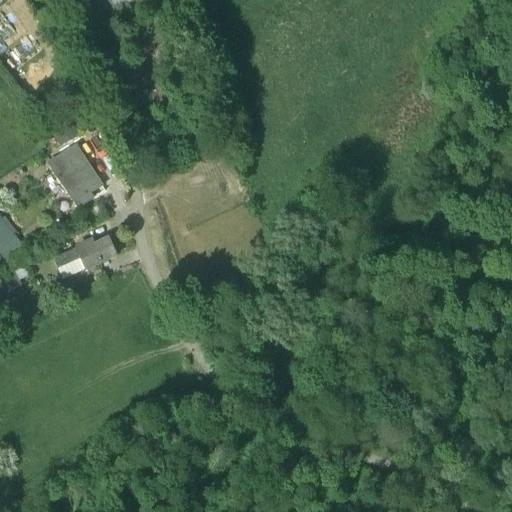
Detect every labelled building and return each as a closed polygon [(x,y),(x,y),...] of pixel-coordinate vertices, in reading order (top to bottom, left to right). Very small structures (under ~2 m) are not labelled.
[(113,13),(137,0),(108,0),(107,1),(113,13)] [(0,9),(0,31),(11,22),(0,9)] [(84,93),(70,70),(59,77),(73,100),(84,93)] [(53,134),(61,148),(79,138),(71,124),(53,134)] [(78,209),(92,200),(88,194),(100,186),(74,147),(47,165),(78,209)] [(0,218),(0,254),(8,264),(25,250),(0,218)] [(75,252),(69,239),(51,247),(55,257),(51,259),(54,271),(60,268),(61,270),(79,262),(83,272),(117,258),(108,241),(92,248),(91,245),(75,252)] [(20,281),(13,269),(0,276),(0,298),(23,285),(20,281)]
